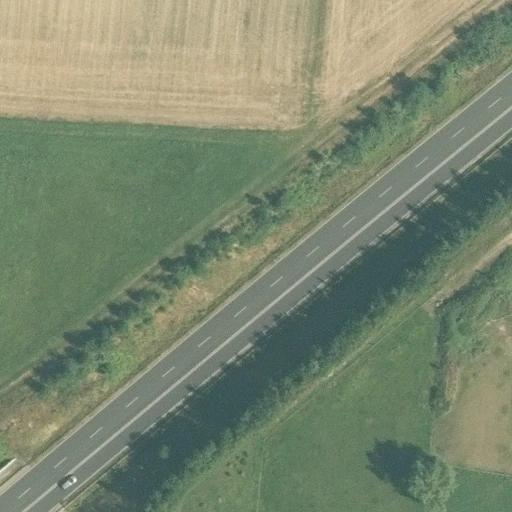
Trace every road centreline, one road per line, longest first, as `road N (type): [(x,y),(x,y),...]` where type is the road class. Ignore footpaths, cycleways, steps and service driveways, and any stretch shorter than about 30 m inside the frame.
road 1 (trunk): [(11,511),(511,97)]
road 2 (track): [(505,0),(298,159),(0,141)]
